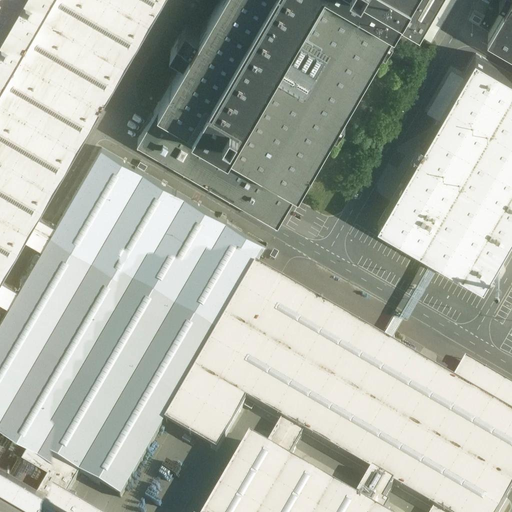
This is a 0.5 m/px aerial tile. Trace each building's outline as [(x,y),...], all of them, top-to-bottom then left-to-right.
[(0,0),(0,280),(163,0),(0,0)] [(221,0),(140,141),(284,227),(408,21),(429,33),(448,0),(221,0)] [(511,0),(509,0),(490,34),(511,46),(511,0)] [(511,68),(481,51),(385,218),(486,276),(511,229),(511,68)] [(268,245),(102,150),(0,326),(0,429),(26,445),(20,456),(44,469),(42,475),(70,491),(79,475),(121,499),(268,245)] [(458,373),(261,261),(169,421),(226,454),(256,401),(289,420),(275,445),(297,458),(311,432),(385,475),(371,498),(393,511),(408,486),(442,506),(438,511),(500,511),(511,491),(511,378),(469,354),(458,373)] [(275,445),(267,439),(224,511),(395,511),(393,511),(371,498),(297,458),(275,445)] [(105,511),(70,491),(42,475),(0,449),(0,474),(64,511),(105,511)]
